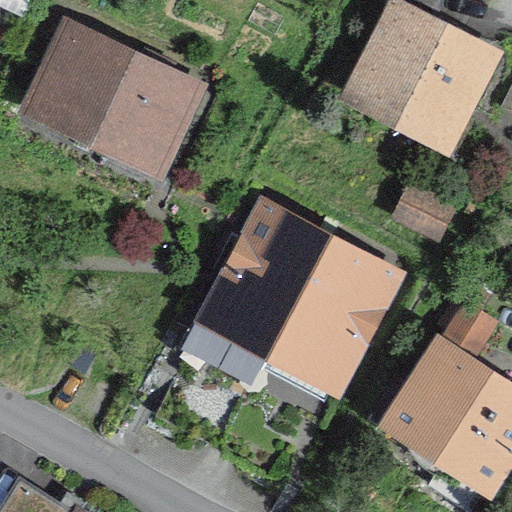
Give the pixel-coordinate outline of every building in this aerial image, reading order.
[(0,0),(0,75),(47,4),(39,0),(0,0)] [(57,20),(73,28),(83,7),(69,0),(51,0),(26,54),(39,60),(57,20)] [(445,167),(500,57),(388,0),(334,109),(445,167)] [(405,0),(439,14),(443,0),(405,0)] [(73,28),(57,20),(39,60),(10,121),(157,189),(204,89),(73,28)] [(511,115),(511,84),(500,109),(511,115)] [(390,223),(438,247),(458,205),(410,182),(390,223)] [(330,239),(256,200),(188,328),(262,367),(330,239)] [(404,278),(330,239),(262,367),(336,406),(404,278)] [(511,472),(511,390),(471,365),(496,325),(477,313),(488,297),(466,278),(436,326),(445,332),(438,344),(433,340),(371,439),(487,511),(511,472)] [(113,511),(69,484),(63,494),(23,468),(0,503),(0,511),(113,511)]
